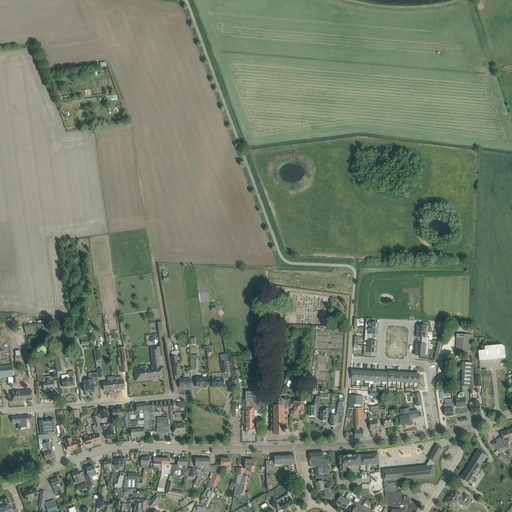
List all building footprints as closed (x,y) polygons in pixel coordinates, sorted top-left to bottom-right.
[(366,319),(365,328),(378,329),(378,323),(373,323),(373,319),(366,319)] [(417,326),(417,331),(428,332),(428,327),(430,327),(430,323),(423,322),(423,326),(417,326)] [(365,328),(365,337),(372,338),(372,334),(378,335),(378,329),(365,328)] [(417,331),(417,337),(422,337),(422,341),(429,341),(429,337),(428,337),(428,332),(417,331)] [(472,355),(473,337),(473,335),(457,334),(456,354),(472,355)] [(88,337),(81,338),(82,346),(89,345),(88,337)] [(365,337),(365,341),(367,341),(367,346),(377,347),(377,341),(372,341),(372,338),(365,337)] [(416,344),(416,350),(428,350),(429,341),(422,341),(422,344),(416,344)] [(506,359),(505,347),(502,345),(491,346),(493,360),(506,359)] [(364,351),(364,355),(371,356),(371,352),(376,353),(377,347),(367,346),(367,352),(364,351)] [(479,361),(493,360),(491,346),(485,346),(485,350),(478,351),(479,361)] [(119,366),(121,366),(122,373),(127,372),(124,347),(118,348),(119,358),(118,358),(117,359),(117,361),(117,362),(117,364),(118,365),(119,366)] [(141,368),(134,369),(135,376),(136,381),(163,378),(162,373),(161,366),(160,366),(158,347),(150,348),(152,361),(154,361),(154,367),(148,367),(147,366),(140,367),(141,368)] [(416,350),(416,355),(421,355),(421,359),(428,360),(428,350),(416,350)] [(463,362),(461,386),(470,386),(472,363),(463,362)] [(0,378),(11,377),(11,372),(10,365),(0,366),(0,378)] [(75,382),(74,377),(73,371),(68,372),(68,375),(61,376),(62,379),(63,387),(73,386),(73,382),(75,382)] [(84,385),(83,385),(83,387),(84,392),(90,391),(90,392),(94,392),(94,387),(93,382),(98,382),(98,379),(97,373),(95,373),(91,373),(92,377),(90,378),(91,381),(89,381),(84,382),(84,385)] [(53,384),(53,381),(52,376),(42,377),(43,382),(43,385),(44,390),(54,389),(53,384)] [(114,390),(113,381),(112,377),(107,377),(107,382),(103,382),(103,386),(104,391),(114,390)] [(207,388),(207,383),(206,379),(203,379),(202,378),(196,378),(196,387),(202,387),(202,388),(207,388)] [(223,386),(223,379),(223,378),(212,378),(212,382),(212,387),(216,387),(216,386),(223,386)] [(444,387),(451,386),(450,378),(443,379),(444,387)] [(190,388),(190,383),(190,379),(179,379),(180,388),(183,388),(183,387),(185,387),(185,388),(190,388)] [(124,389),(123,384),(123,380),(113,381),(114,390),(124,389)] [(499,396),(500,399),(501,399),(501,403),(507,402),(506,391),(506,386),(505,385),(509,385),(508,382),(508,380),(502,381),(503,385),(503,386),(500,387),(501,391),(500,391),(501,395),(500,395),(500,396),(499,396)] [(488,386),(482,386),(482,391),(485,391),(486,392),(485,392),(486,396),(487,408),(493,407),(492,403),(493,403),(494,403),(493,400),(492,400),(492,396),(491,396),(491,391),(488,391),(488,390),(488,386)] [(32,400),(32,395),(31,390),(11,391),(12,402),(23,401),(32,400)] [(261,392),(246,392),(246,400),(246,401),(261,400),(261,392)] [(465,397),(464,398),(463,393),(461,393),(460,394),(458,395),(458,397),(459,399),(455,399),(457,408),(467,406),(466,401),(465,397)] [(342,422),(343,407),(343,395),(340,395),(339,402),(338,402),(337,412),(331,412),(332,417),(331,417),(331,426),(337,426),(337,422),(342,422)] [(320,412),(320,407),(320,397),(320,396),(316,396),(314,404),(313,404),(313,406),(309,406),(309,411),(309,416),(315,416),(315,412),(320,412)] [(289,408),(289,400),(284,400),(283,400),(283,399),(282,399),(283,399),(282,398),(282,399),(281,398),(280,398),(279,398),(278,398),(277,399),(277,398),(277,399),(276,400),(276,401),(275,402),(275,403),(275,404),(275,405),(275,406),(275,405),(274,405),(273,405),(273,406),(272,406),(272,407),(272,412),(271,412),(271,418),(272,418),(272,423),(272,424),(272,429),(271,429),(270,430),(270,432),(271,433),(275,433),(275,435),(278,435),(282,435),(285,435),(285,433),(289,433),(289,429),(288,429),(288,408),(289,408)] [(453,408),(454,408),(452,398),(445,400),(445,404),(444,404),(445,410),(445,412),(446,417),(454,416),(453,408)] [(289,400),(289,408),(292,408),(292,410),(292,415),(293,416),(296,416),(297,415),(297,413),(299,413),(304,413),(304,408),(304,406),(304,402),(304,399),(299,399),(299,402),(295,402),(291,402),(291,399),(289,399),(289,400)] [(244,413),(243,413),(243,423),(244,423),(244,428),(247,428),(247,433),(252,433),(252,435),(253,435),(253,436),(254,436),(256,436),(257,436),(257,435),(257,430),(261,430),(261,426),(255,426),(254,411),(262,411),(262,400),(261,400),(246,401),(244,401),(244,413)] [(478,400),(474,401),(474,402),(470,403),(470,407),(471,413),(481,412),(480,406),(479,401),(478,401),(478,400)] [(332,417),(331,412),(331,408),(325,408),(325,411),(321,411),(321,421),(327,421),(327,417),(331,417),(332,417)] [(355,430),(355,438),(364,438),(364,430),(360,430),(359,426),(363,426),(362,408),(361,408),(355,408),(355,430)] [(104,409),(101,409),(101,410),(100,410),(100,414),(98,414),(99,418),(101,418),(101,419),(109,418),(107,409),(104,410),(104,409)] [(123,416),(123,412),(122,409),(112,410),(113,415),(112,415),(112,417),(123,416)] [(396,418),(395,413),(395,410),(390,411),(391,415),(389,415),(389,416),(387,416),(388,420),(384,421),(384,423),(385,428),(393,426),(392,419),(396,418)] [(401,413),(398,414),(399,418),(400,418),(401,425),(411,423),(410,419),(414,419),(413,411),(409,412),(401,413)] [(130,412),(126,413),(127,417),(127,424),(130,423),(131,437),(137,437),(136,425),(138,425),(138,421),(138,420),(135,420),(130,421),(130,415),(130,412)] [(374,430),(379,429),(378,424),(377,418),(376,416),(373,416),(371,414),(368,415),(369,421),(370,426),(369,426),(370,431),(374,431),(374,430)] [(12,417),(12,423),(13,424),(17,423),(18,423),(19,430),(30,429),(29,423),(30,423),(30,415),(16,416),(12,417)] [(157,429),(157,430),(157,433),(159,433),(162,433),(162,434),(161,434),(161,435),(166,435),(166,434),(166,433),(169,433),(168,418),(167,418),(165,418),(164,418),(159,418),(159,423),(157,423),(157,429)] [(41,434),(56,432),(54,419),(39,421),(41,434)] [(138,425),(136,425),(137,437),(144,436),(144,431),(143,428),(144,428),(144,421),(138,421),(138,425)] [(185,433),(184,428),(184,423),(173,424),(174,429),(174,434),(177,433),(177,434),(185,433)] [(106,432),(106,433),(106,435),(107,439),(114,438),(114,434),(114,432),(113,427),(109,427),(110,432),(106,432)] [(511,428),(501,433),(502,436),(504,442),(509,440),(511,438),(511,428)] [(101,441),(98,431),(97,429),(94,431),(95,434),(91,436),(94,443),(101,441)] [(94,443),(91,436),(87,437),(87,435),(84,436),(87,445),(94,443)] [(82,447),(80,442),(79,437),(75,439),(76,441),(72,442),(75,449),(82,447)] [(75,449),(72,442),(71,438),(64,440),(67,451),(75,449)] [(505,449),(497,440),(492,444),(495,448),(500,453),(505,449)] [(48,442),(41,444),(43,449),(42,449),(43,453),(44,456),(46,461),(54,458),(52,453),(51,450),(48,442)] [(402,500),(402,498),(402,491),(399,491),(398,479),(434,476),(433,465),(435,463),(443,448),(437,445),(429,459),(430,460),(426,466),(383,470),(384,481),(385,493),(386,503),(402,500)] [(478,450),(460,478),(465,481),(469,484),(475,476),(483,463),(487,456),(482,453),(478,450)] [(324,459),(324,458),(324,453),(309,453),(310,463),(310,467),(315,467),(317,467),(317,464),(320,464),(320,467),(316,468),(316,480),(321,480),(331,479),(331,475),(329,475),(329,465),(328,459),(324,459)] [(360,455),(361,465),(379,464),(378,454),(360,455)] [(507,465),(511,460),(501,454),(498,459),(507,465)] [(274,461),(266,461),(266,466),(266,470),(274,469),(274,464),(282,464),(281,455),(274,455),(274,461)] [(293,455),(281,455),(282,464),(287,464),(294,463),(294,455),(293,455)] [(361,465),(360,455),(352,456),(352,455),(348,456),(340,457),(342,476),(346,476),(346,467),(348,467),(361,465)] [(151,461),(152,456),(146,456),(146,458),(141,458),(141,464),(141,468),(144,468),(142,476),(142,483),(138,483),(138,488),(146,489),(149,469),(148,469),(149,461),(151,461)] [(123,465),(123,463),(122,458),(113,459),(114,464),(115,470),(118,470),(117,465),(123,465)] [(161,474),(160,479),(164,479),(165,474),(165,473),(166,473),(166,469),(169,469),(169,465),(169,464),(170,459),(162,458),(161,464),(161,467),(161,471),(161,474)] [(214,473),(215,467),(209,466),(210,458),(202,458),(201,472),(210,472),(210,473),(214,473)] [(230,466),(230,464),(230,459),(221,458),(220,465),(223,465),(223,466),(224,467),(224,468),(226,469),(225,470),(226,470),(231,471),(231,466),(230,466)] [(181,476),(188,477),(190,469),(187,469),(187,460),(178,459),(177,465),(175,465),(174,470),(181,470),(181,476)] [(113,470),(111,464),(110,460),(103,463),(104,468),(106,472),(113,470)] [(254,466),(254,465),(254,460),(245,460),(245,465),(245,466),(245,469),(248,469),(248,472),(254,472),(254,470),(254,466)] [(213,473),(209,484),(212,485),(215,486),(215,487),(220,476),(220,473),(220,465),(218,465),(215,465),(215,467),(214,473),(213,473)] [(88,475),(85,476),(87,481),(89,487),(95,485),(93,480),(98,479),(97,476),(100,475),(100,468),(100,467),(94,469),(93,466),(85,469),(88,475)] [(236,483),(235,487),(240,488),(238,495),(244,496),(247,476),(243,476),(243,470),(243,468),(239,468),(238,475),(237,475),(236,483)] [(75,472),(72,473),(73,478),(74,480),(75,484),(78,482),(77,479),(78,478),(78,479),(81,478),(81,477),(81,476),(79,471),(78,471),(78,470),(75,471),(75,472)] [(138,483),(139,479),(139,474),(124,473),(123,478),(121,487),(126,488),(138,488),(138,483)] [(114,488),(115,488),(119,488),(121,488),(121,487),(123,478),(119,477),(117,485),(116,484),(116,486),(115,486),(114,488)] [(274,477),(265,477),(266,489),(274,489),(274,477)] [(60,485),(60,483),(58,478),(50,481),(52,486),(53,488),(53,487),(56,495),(63,493),(60,485)] [(325,490),(325,489),(324,485),(327,484),(327,481),(323,482),(323,481),(321,481),(316,482),(318,491),(323,490),(325,490)] [(88,490),(87,488),(86,483),(74,487),(76,492),(77,494),(88,490)] [(184,496),(184,493),(171,490),(172,483),(168,483),(166,494),(183,498),(184,497),(184,496)] [(335,494),(336,489),(337,486),(334,486),(334,489),(331,490),(330,487),(325,489),(325,490),(323,490),(324,497),(330,500),(331,498),(332,494),(335,494)] [(37,496),(36,493),(34,488),(30,490),(29,491),(29,490),(28,490),(28,491),(24,492),(27,500),(37,496)] [(464,497),(458,493),(453,490),(451,494),(452,494),(449,498),(448,498),(444,503),(454,509),(456,510),(458,510),(459,508),(459,506),(456,504),(458,501),(465,506),(470,497),(465,494),(466,494),(464,497)] [(351,501),(348,500),(350,496),(350,497),(352,494),(349,493),(345,498),(341,506),(346,509),(351,501)] [(152,508),(159,499),(155,496),(148,505),(152,508)] [(345,498),(343,497),(341,496),(336,503),(341,506),(345,498)] [(405,497),(405,496),(404,496),(404,499),(402,498),(402,500),(386,503),(387,504),(392,507),(391,511),(416,511),(420,505),(405,497)] [(275,501),(278,511),(282,509),(283,511),(294,504),(290,497),(281,502),(279,499),(275,501)] [(13,511),(11,506),(12,506),(10,502),(9,503),(8,498),(6,499),(6,498),(3,499),(3,500),(2,501),(6,511),(9,510),(10,511),(13,511)] [(48,511),(57,509),(55,504),(54,499),(45,502),(46,507),(47,511),(48,511)] [(146,500),(142,500),(140,499),(139,504),(135,503),(134,507),(133,510),(134,510),(133,511),(141,511),(142,508),(145,508),(146,503),(146,500)] [(110,511),(111,508),(111,505),(105,504),(105,502),(99,501),(98,509),(103,509),(102,511),(110,511)] [(122,502),(115,501),(115,503),(114,509),(118,510),(117,511),(125,511),(126,504),(122,504),(122,502)] [(254,511),(256,511),(259,509),(257,505),(255,501),(251,502),(252,503),(250,503),(251,505),(252,506),(254,511)] [(359,511),(363,506),(361,504),(354,501),(351,506),(354,508),(352,511),(359,511)] [(78,507),(77,506),(76,502),(73,503),(74,507),(76,511),(89,511),(87,507),(83,509),(81,506),(78,507)] [(271,509),(269,506),(268,503),(266,504),(265,503),(261,506),(263,509),(264,511),(273,511),(272,509),(271,509)]
